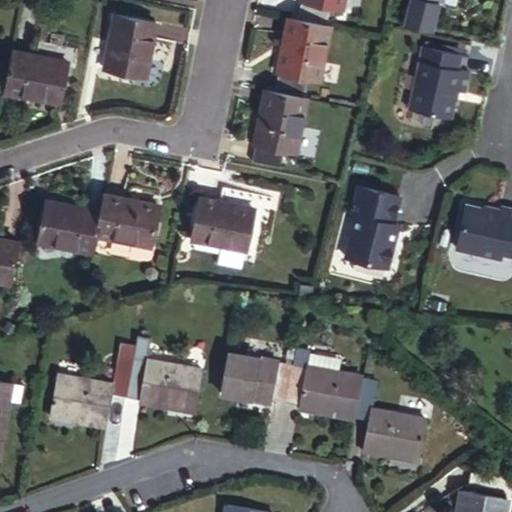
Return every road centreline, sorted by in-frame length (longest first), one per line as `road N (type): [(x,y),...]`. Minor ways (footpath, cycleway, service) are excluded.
road 1 (residential): [(15,511),(207,451),(338,477),(344,511)]
road 2 (residential): [(0,164),(100,133),(185,143),(217,0)]
